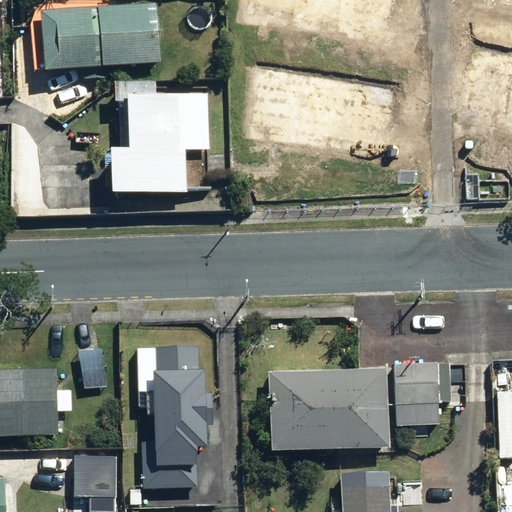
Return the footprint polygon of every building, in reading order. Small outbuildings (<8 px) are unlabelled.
[(383,0),(242,0),(240,11),(375,39),(383,0)] [(147,10),(28,21),(34,82),(153,70),(147,10)] [(511,73),(463,64),(454,113),(511,124),(511,73)] [(388,107),(252,83),(243,132),(379,157),(388,107)] [(104,162),(94,162),(96,206),(180,203),(178,156),(200,155),(206,155),(204,105),(203,99),(200,99),(149,101),(148,89),(103,91),(104,111),(113,111),(115,162),(104,162)] [(150,381),(142,381),(144,448),(136,448),(137,495),(191,494),(191,459),(197,459),(196,432),(207,431),(206,398),(196,399),(195,353),(150,354),(150,381)] [(453,367),(443,367),(443,364),(400,365),(401,427),(444,426),(444,403),(454,403),(453,367)] [(258,377),(261,460),(383,456),(381,373),(258,377)] [(51,375),(0,378),(0,444),(54,442),(52,417),(68,416),(67,395),(52,396),(51,375)] [(123,454),(76,453),(75,502),(122,503),(123,454)] [(385,511),(385,491),(334,494),(334,511),(385,511)]
